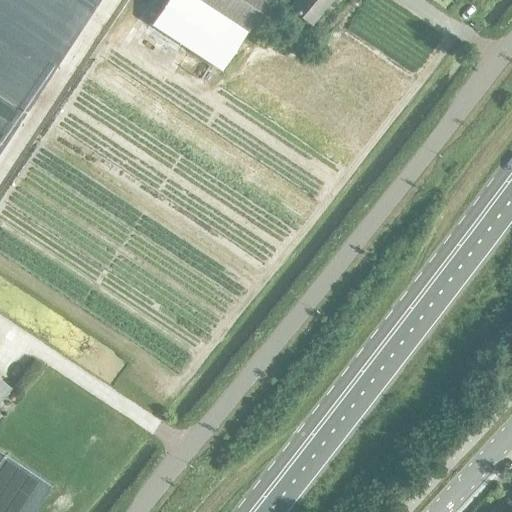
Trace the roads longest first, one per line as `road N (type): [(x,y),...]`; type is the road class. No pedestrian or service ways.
road 1 (unclassified): [(135,511),(511,42)]
road 2 (primary): [(511,172),(251,511)]
road 3 (track): [(0,167),(112,0)]
